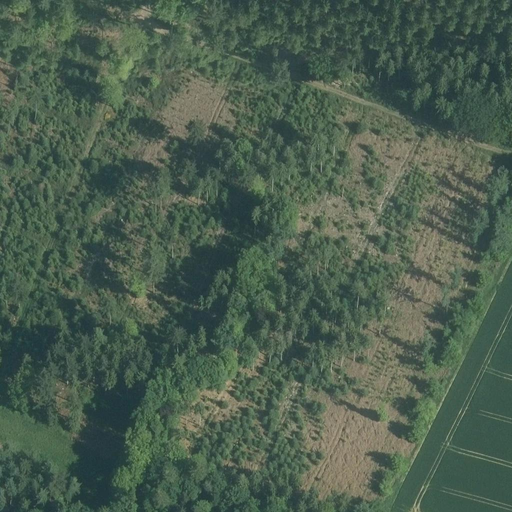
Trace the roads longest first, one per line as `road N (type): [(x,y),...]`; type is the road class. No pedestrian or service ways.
road 1 (track): [(109,0),(511,148)]
road 2 (track): [(0,370),(145,0)]
